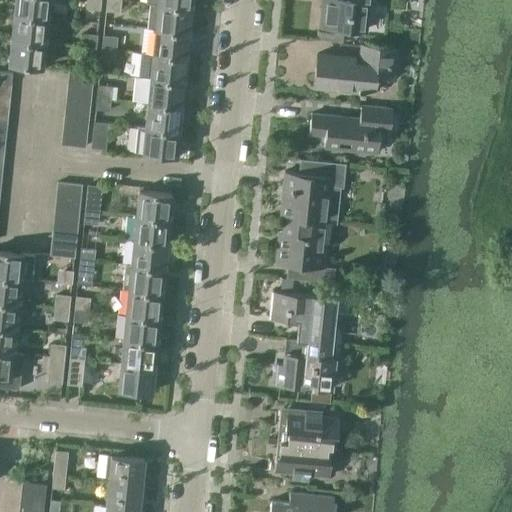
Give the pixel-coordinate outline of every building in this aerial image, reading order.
[(15,0),(14,13),(47,16),(49,0),(15,0)] [(100,11),(100,0),(87,0),(87,9),(100,11)] [(121,0),(106,0),(106,9),(121,10),(121,0)] [(322,0),(320,25),(371,30),(374,0),(322,0)] [(189,32),(192,7),(158,3),(156,28),(189,32)] [(14,13),(12,38),(45,41),(47,16),(14,13)] [(189,32),(156,28),(153,53),(186,57),(189,32)] [(84,33),(83,46),(96,47),(97,34),(84,33)] [(45,41),(12,38),(9,64),(42,68),(45,41)] [(103,38),(102,48),(117,49),(118,39),(103,38)] [(361,58),(317,54),(313,85),(373,92),(375,77),(393,79),(396,49),(362,45),(361,58)] [(96,47),(83,46),(82,59),(95,60),(96,47)] [(117,49),(102,48),(101,58),(116,60),(117,49)] [(186,57),(153,53),(139,52),(137,76),(151,78),(184,81),(186,57)] [(0,71),(0,83),(11,85),(12,72),(0,71)] [(68,83),(92,85),(93,74),(69,71),(68,83)] [(184,81),(151,78),(148,103),(181,106),(184,81)] [(11,85),(0,83),(0,95),(10,96),(11,85)] [(66,95),(91,97),(92,85),(68,83),(66,95)] [(97,87),(96,98),(111,99),(112,89),(97,87)] [(10,96),(0,95),(0,107),(8,108),(10,96)] [(65,107),(89,110),(91,97),(66,95),(65,107)] [(111,99),(96,98),(95,108),(111,109),(111,99)] [(181,106),(148,103),(146,127),(179,130),(181,106)] [(360,118),(311,113),(309,133),(325,135),(324,147),(377,152),(379,130),(390,132),(392,108),(361,105),(360,118)] [(8,108),(0,107),(0,118),(7,120),(8,108)] [(64,119),(88,122),(89,110),(65,107),(64,119)] [(63,131),(87,134),(88,122),(64,119),(63,131)] [(108,123),(94,122),(91,147),(105,148),(108,123)] [(146,127),(136,126),(133,151),(176,156),(179,130),(146,127)] [(86,146),(87,134),(63,131),(61,144),(86,146)] [(280,215),(280,216),(334,222),(338,186),(330,185),(332,163),(344,164),(344,163),(298,158),(297,172),(285,171),(281,206),(285,206),(284,216),(280,215)] [(57,193),(81,196),(82,184),(58,181),(57,193)] [(88,185),(85,210),(99,212),(102,186),(88,185)] [(172,193),(139,190),(136,215),(169,219),(172,193)] [(56,205),(79,208),(81,196),(57,193),(56,205)] [(56,205),(54,218),(78,220),(79,208),(56,205)] [(99,212),(85,210),(84,222),(98,223),(99,212)] [(169,219),(136,215),(134,240),(167,244),(169,219)] [(334,222),(280,216),(280,217),(284,217),(281,243),(277,243),(275,262),(316,267),(315,281),(332,282),(334,268),(322,266),(324,245),(320,245),(322,222),(335,223),(335,222),(334,222)] [(54,218),(53,230),(77,233),(78,220),(54,218)] [(77,233),(53,230),(50,254),(74,256),(77,233)] [(167,244),(134,240),(131,265),(164,268),(167,244)] [(82,246),(80,259),(95,261),(96,248),(82,246)] [(23,253),(0,250),(0,275),(21,278),(23,253)] [(95,261),(80,259),(79,272),(94,274),(95,261)] [(164,268),(131,265),(129,290),(161,293),(164,268)] [(72,283),(73,270),(59,269),(58,282),(72,283)] [(0,299),(18,302),(21,278),(0,275),(0,299)] [(161,293),(129,290),(126,314),(159,318),(161,293)] [(297,338),(341,343),(342,331),(334,321),(336,311),(350,312),(352,296),(337,294),(336,297),(273,290),(270,318),(293,320),(293,319),(299,319),(297,338)] [(69,307),(70,296),(57,295),(56,306),(69,307)] [(76,296),(75,308),(90,310),(91,297),(76,296)] [(18,302),(0,299),(0,325),(16,327),(18,302)] [(69,307),(56,306),(55,317),(68,318),(69,307)] [(90,310),(75,308),(74,321),(89,323),(90,310)] [(159,318),(126,314),(124,339),(156,342),(159,318)] [(16,327),(0,325),(0,350),(13,352),(16,327)] [(336,343),(297,338),(285,337),(283,362),(277,362),(275,383),(298,385),(299,381),(312,383),(311,387),(331,389),(335,356),(336,343)] [(156,342),(124,339),(121,363),(154,367),(156,342)] [(50,356),(64,358),(65,345),(52,344),(50,356)] [(70,357),(84,359),(85,347),(71,346),(70,357)] [(23,353),(13,352),(0,350),(0,386),(20,388),(23,353)] [(64,358),(50,356),(48,381),(61,382),(64,358)] [(81,384),(84,359),(70,357),(67,383),(81,384)] [(154,367),(121,363),(118,388),(151,392),(154,367)] [(281,441),(330,447),(334,447),(337,417),(321,416),(322,412),(308,411),(308,414),(280,412),(279,428),(282,428),(281,441)] [(330,447),(284,442),(277,441),(275,471),(293,473),(293,476),(309,478),(310,475),(327,477),(330,447)] [(56,450),(53,475),(65,476),(68,452),(56,450)] [(108,479),(142,483),(144,458),(100,453),(97,478),(108,479)] [(65,476),(53,475),(52,487),(64,489),(65,476)] [(142,483),(108,479),(106,505),(139,508),(142,483)] [(44,497),(46,483),(23,481),(21,494),(44,497)] [(269,511),(332,511),(334,495),(290,491),(289,502),(271,500),(269,511)] [(43,508),(44,497),(21,494),(20,505),(43,508)] [(59,511),(60,501),(51,500),(49,511),(59,511)]
